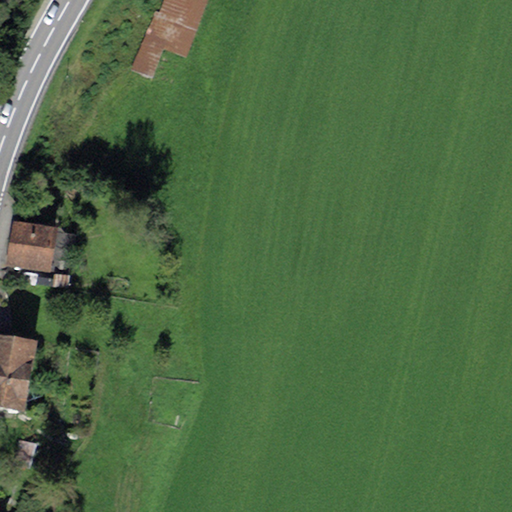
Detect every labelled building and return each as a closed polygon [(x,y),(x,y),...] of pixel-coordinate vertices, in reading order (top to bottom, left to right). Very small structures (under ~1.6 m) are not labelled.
[(214,5),(202,0),(166,0),(136,77),(155,84),(166,54),(191,64),(214,5)] [(63,234),(16,228),(11,275),(57,280),(63,234)] [(75,263),(78,235),(63,233),(60,261),(75,263)] [(43,349),(0,341),(0,413),(31,419),(43,349)] [(15,437),(0,433),(0,484),(4,485),(15,437)]
